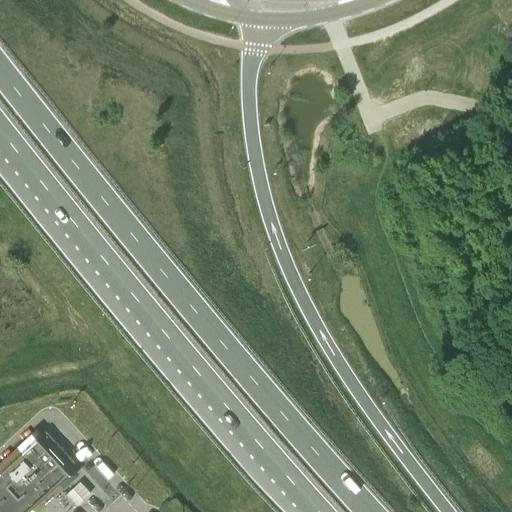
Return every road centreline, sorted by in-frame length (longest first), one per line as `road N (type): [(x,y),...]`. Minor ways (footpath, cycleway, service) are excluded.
road 1 (trunk): [(369,511),(0,70)]
road 2 (trunk): [(449,511),(343,369),(277,245),(250,127),(256,6)]
road 3 (trunk): [(0,130),(317,511)]
